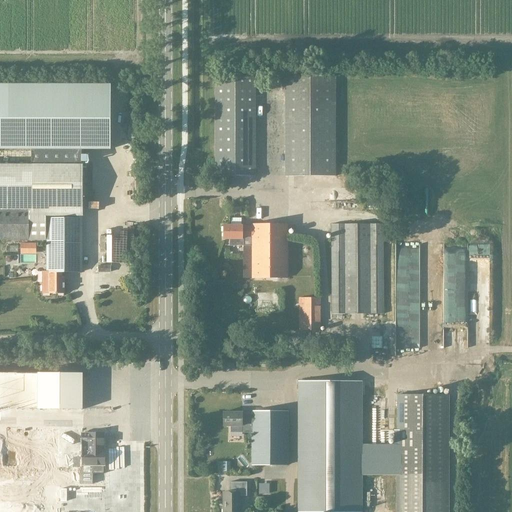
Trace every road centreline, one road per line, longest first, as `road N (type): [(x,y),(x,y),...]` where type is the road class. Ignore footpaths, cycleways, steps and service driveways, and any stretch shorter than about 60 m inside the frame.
road 1 (secondary): [(164,511),(164,0)]
road 2 (unknown): [(107,214),(84,340),(164,335)]
road 3 (unknown): [(164,372),(0,368)]
road 4 (unknown): [(107,214),(118,73)]
